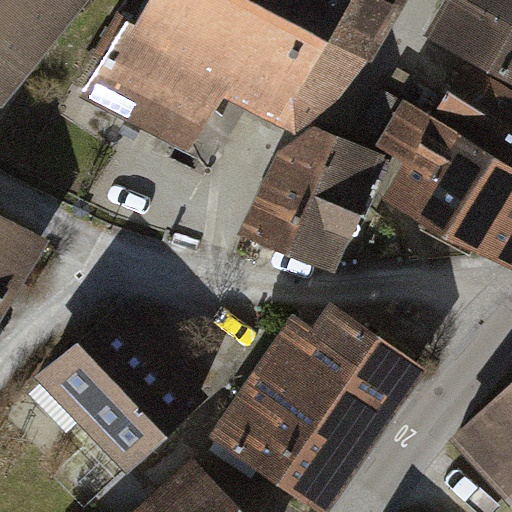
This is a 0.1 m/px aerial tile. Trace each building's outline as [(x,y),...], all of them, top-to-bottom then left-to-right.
[(0,0),(0,93),(75,0),(0,0)] [(125,20),(88,86),(196,151),(233,107),(301,136),(335,116),(379,40),(303,0),(159,0),(145,27),(125,20)] [(303,0),(379,40),(399,0),(303,0)] [(511,18),(477,0),(443,0),(426,31),(511,78),(511,18)] [(511,0),(477,0),(511,18),(511,0)] [(511,80),(468,56),(435,115),(511,157),(511,80)] [(419,106),(394,151),(422,166),(402,202),(511,263),(511,157),(435,115),(419,106)] [(290,156),(255,234),(262,234),(351,264),(392,160),(325,132),(290,156)] [(0,332),(50,251),(4,223),(0,225),(0,332)] [(103,307),(26,375),(108,465),(186,395),(103,307)] [(283,324),(213,434),(315,504),(409,370),(325,308),(306,332),(283,324)] [(511,377),(450,435),(511,501),(511,500),(511,377)] [(37,412),(0,446),(0,511),(236,511),(181,453),(124,505),(37,412)]
